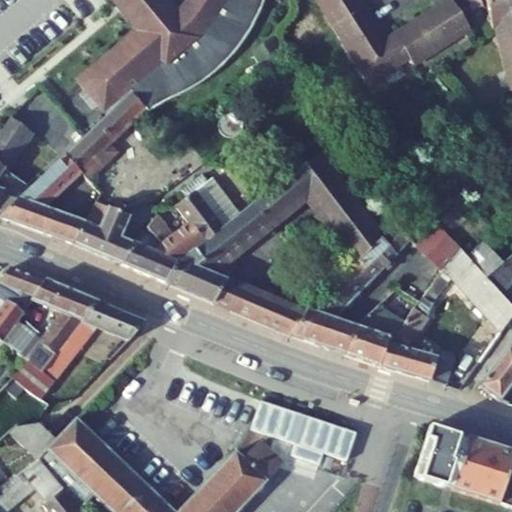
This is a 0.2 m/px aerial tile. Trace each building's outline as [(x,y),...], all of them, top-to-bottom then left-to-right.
[(118,0),(147,35),(144,37),(141,38),(119,50),(100,62),(130,93),(146,110),(147,110),(233,56),(237,51),(252,29),(265,2),(265,0),(118,0)] [(118,0),(108,0),(141,38),(144,37),(147,35),(118,0)] [(317,0),(326,14),(325,15),(333,29),(367,8),(361,0),(317,0)] [(457,41),(471,32),(450,0),(446,0),(434,8),(435,10),(422,18),(421,16),(414,20),(416,22),(394,35),(397,39),(410,59),(414,66),(455,39),(457,41)] [(495,29),(496,33),(511,28),(511,0),(485,0),(493,30),(495,29)] [(397,39),(384,47),(381,42),(386,38),(381,30),(379,32),(375,24),(376,23),(367,8),(333,29),(343,43),(344,42),(371,83),(410,59),(397,39)] [(511,28),(496,33),(499,45),(501,44),(511,89),(511,28)] [(254,52),(266,70),(284,59),(273,40),(254,52)] [(233,56),(147,110),(149,113),(150,111),(154,109),(160,105),(165,103),(171,100),(177,98),(182,95),(189,91),(195,88),(200,84),(207,79),(214,74),(220,69),(227,62),(233,56)] [(111,111),(130,93),(100,62),(89,71),(76,83),(99,109),(105,104),(111,111)] [(65,156),(88,182),(119,153),(111,145),(135,121),(146,110),(130,93),(111,111),(85,137),(65,156)] [(0,175),(31,132),(11,119),(0,134),(0,217),(18,199),(0,193),(0,175)] [(362,213),(347,194),(317,155),(239,215),(221,229),(203,243),(193,251),(176,262),(165,284),(213,305),(232,313),(289,337),(304,316),(242,289),(226,282),(209,275),(306,199),(333,234),(344,249),(352,258),(357,264),(381,238),(362,213)] [(76,179),(93,197),(98,192),(88,182),(65,156),(30,189),(18,199),(0,217),(0,219),(72,245),(84,224),(44,209),(76,179)] [(194,192),(221,229),(239,215),(212,179),(207,182),(202,175),(180,191),(186,198),(194,192)] [(0,193),(18,199),(30,189),(0,179),(0,193)] [(347,194),(362,213),(374,204),(359,185),(347,194)] [(189,224),(203,243),(221,229),(194,192),(186,198),(176,206),(176,207),(189,224)] [(111,261),(121,240),(129,218),(125,216),(118,213),(101,206),(103,202),(98,199),(84,224),(72,245),(111,261)] [(173,236),(158,215),(146,227),(150,232),(161,245),(151,252),(176,262),(193,251),(203,243),(189,224),(173,236)] [(404,217),(394,226),(408,240),(413,246),(423,237),(404,217)] [(441,273),(447,266),(460,251),(436,224),(423,237),(413,246),(441,273)] [(394,226),(381,238),(357,264),(320,301),(310,312),(307,311),(304,316),(289,337),(330,351),(347,357),(355,327),(339,322),(333,320),(408,240),(394,226)] [(150,232),(135,246),(131,244),(122,266),(165,284),(176,262),(151,252),(161,245),(150,232)] [(336,255),(344,249),(333,234),(325,241),(336,255)] [(131,244),(121,240),(111,261),(122,266),(131,244)] [(503,263),(483,242),(466,257),(485,278),(503,263)] [(450,279),(499,334),(507,324),(511,317),(511,307),(506,301),(485,278),(466,257),(460,251),(447,266),(441,273),(422,299),(431,305),(450,279)] [(511,255),(503,263),(485,278),(506,301),(510,298),(506,294),(511,289),(511,255)] [(357,264),(352,258),(315,296),(320,301),(357,264)] [(9,269),(0,280),(0,287),(18,298),(13,306),(24,313),(31,302),(45,283),(9,269)] [(45,283),(31,302),(49,309),(56,287),(45,283)] [(0,340),(2,342),(16,325),(24,313),(13,306),(18,298),(0,287),(0,299),(3,302),(0,307),(0,340)] [(49,309),(60,314),(39,343),(26,361),(29,363),(42,373),(97,305),(56,287),(49,309)] [(424,307),(419,303),(419,304),(414,310),(404,325),(390,346),(386,345),(380,367),(430,382),(446,387),(454,359),(438,355),(436,359),(408,351),(428,320),(419,313),(424,307)] [(96,328),(129,341),(145,324),(97,305),(42,373),(54,382),(96,328)] [(355,327),(347,357),(380,367),(386,345),(390,346),(404,325),(377,307),(355,327)] [(16,325),(2,342),(4,344),(26,361),(39,343),(16,325)] [(511,341),(478,387),(498,402),(511,383),(511,341)] [(11,380),(31,394),(32,395),(39,400),(54,382),(42,373),(29,363),(11,380)] [(0,420),(7,414),(31,394),(11,380),(0,390),(0,420)] [(353,432),(258,401),(249,429),(294,444),(290,454),(318,463),(321,453),(344,461),(353,432)] [(17,427),(8,415),(7,414),(0,420),(0,441),(9,434),(17,427)] [(173,511),(76,419),(56,441),(46,451),(94,496),(110,511),(173,511)] [(0,488),(16,477),(37,460),(46,451),(56,441),(39,424),(17,427),(9,434),(24,448),(0,465),(0,488)] [(452,491),(511,509),(511,452),(425,425),(412,477),(452,490),(452,491)] [(247,455),(242,459),(235,451),(177,511),(237,511),(284,463),(261,443),(247,455)] [(77,511),(78,511),(94,496),(46,451),(37,460),(63,490),(62,491),(77,511)] [(77,511),(62,491),(63,490),(37,460),(16,477),(0,488),(0,490),(13,506),(19,502),(14,496),(29,483),(34,489),(46,504),(42,506),(46,511),(77,511)] [(14,496),(19,502),(34,489),(29,483),(14,496)] [(0,511),(6,511),(13,506),(0,490),(0,511)]
